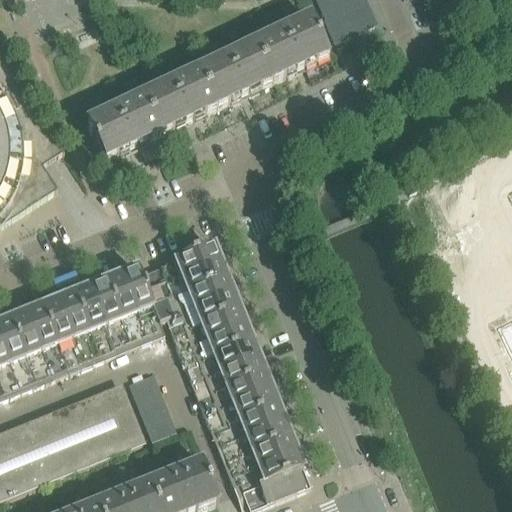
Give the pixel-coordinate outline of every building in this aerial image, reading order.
[(360,0),(312,0),(334,48),(374,30),(360,0)] [(253,50),(273,88),(328,62),(316,36),(317,35),(313,27),(312,27),(310,23),(253,50)] [(215,116),(248,100),(273,88),(253,50),(196,77),(215,116)] [(0,238),(4,235),(9,228),(57,197),(42,173),(61,160),(62,161),(63,160),(47,142),(33,121),(21,100),(10,77),(2,53),(0,54),(0,238)] [(142,102),(160,141),(215,116),(196,77),(142,102)] [(160,141),(142,102),(85,128),(104,168),(160,141)] [(511,202),(511,323),(498,331),(511,359),(511,194),(509,196),(511,202)] [(212,252),(206,254),(174,267),(175,271),(155,279),(157,285),(173,324),(189,317),(183,302),(225,284),(212,252)] [(104,288),(107,294),(122,331),(130,328),(142,323),(154,318),(143,290),(137,275),(104,288)] [(232,300),(225,284),(183,302),(189,317),(232,300)] [(158,329),(166,326),(173,324),(157,285),(143,290),(154,318),(158,329)] [(89,294),(91,301),(106,337),(118,333),(122,331),(107,294),(104,288),(89,294)] [(73,301),(75,307),(90,344),(94,342),(106,337),(91,301),(89,294),(73,301)] [(238,316),(232,300),(189,317),(194,329),(196,334),(238,316)] [(41,314),(43,320),(58,357),(70,352),(82,347),(90,344),(75,307),(73,301),(41,314)] [(58,357),(43,320),(41,314),(25,320),(42,363),(46,362),(58,357)] [(245,332),(238,316),(196,334),(199,341),(202,350),(245,332)] [(166,326),(171,338),(194,329),(189,317),(173,324),(166,326)] [(127,357),(140,351),(151,347),(163,342),(158,329),(154,318),(142,323),(130,328),(122,331),(118,333),(106,337),(115,361),(127,357)] [(42,363),(25,320),(9,326),(26,369),(34,366),(42,363)] [(0,330),(0,348),(11,376),(22,371),(26,369),(9,326),(0,330)] [(194,329),(171,338),(169,339),(174,352),(199,341),(196,334),(194,329)] [(251,348),(245,332),(202,350),(203,354),(208,366),(251,348)] [(103,366),(115,361),(106,337),(94,342),(103,366)] [(174,352),(179,363),(203,354),(202,350),(199,341),(174,352)] [(92,371),(103,366),(94,342),(90,344),(82,347),(92,371)] [(80,376),(92,371),(82,347),(70,352),(80,376)] [(0,380),(11,376),(0,348),(0,380)] [(258,364),(251,348),(208,366),(213,377),(215,382),(258,364)] [(68,381),(80,376),(70,352),(58,357),(68,381)] [(179,363),(184,376),(208,366),(203,354),(179,363)] [(56,385),(68,381),(58,357),(46,362),(56,385)] [(44,390),(56,385),(46,362),(42,363),(34,366),(44,390)] [(264,380),(258,364),(215,382),(217,389),(221,397),(264,380)] [(32,395),(44,390),(34,366),(26,369),(22,371),(32,395)] [(184,376),(188,387),(213,377),(208,366),(184,376)] [(20,400),(32,395),(22,371),(11,376),(20,400)] [(0,383),(8,405),(20,400),(11,376),(0,380),(0,383)] [(188,387),(193,399),(217,389),(215,382),(213,377),(188,387)] [(270,396),(264,380),(221,397),(222,401),(227,413),(270,396)] [(140,387),(142,393),(154,388),(152,382),(140,387)] [(0,407),(8,405),(0,383),(0,407)] [(142,393),(140,387),(129,391),(131,398),(142,393)] [(157,395),(154,388),(142,393),(145,399),(157,395)] [(193,399),(198,411),(222,401),(221,397),(217,389),(193,399)] [(131,398),(134,404),(145,399),(142,393),(131,398)] [(159,400),(157,395),(145,399),(147,405),(159,400)] [(277,412),(270,396),(227,413),(232,425),(233,429),(277,412)] [(118,397),(0,444),(0,508),(140,451),(118,397)] [(134,404),(136,410),(147,405),(145,399),(134,404)] [(161,407),(159,400),(147,405),(150,411),(161,407)] [(198,411),(203,423),(227,413),(222,401),(198,411)] [(136,410),(138,416),(150,411),(147,405),(136,410)] [(164,413),(161,407),(150,411),(152,417),(164,413)] [(138,416),(141,422),(152,417),(150,411),(138,416)] [(283,428),(277,412),(233,429),(232,425),(220,430),(226,445),(232,443),(232,444),(243,439),(245,443),(283,428)] [(166,419),(164,413),(152,417),(155,424),(166,419)] [(214,432),(220,430),(232,425),(227,413),(203,423),(208,435),(214,432)] [(141,422),(143,428),(155,424),(152,417),(141,422)] [(169,425),(166,419),(155,424),(157,430),(169,425)] [(143,428),(146,434),(157,430),(155,424),(143,428)] [(171,431),(169,425),(157,430),(160,436),(171,431)] [(289,443),(283,428),(245,443),(243,439),(232,444),(234,448),(228,450),(234,466),(289,443)] [(146,434),(148,441),(160,436),(157,430),(146,434)] [(220,448),(226,445),(220,430),(214,432),(220,448)] [(160,436),(162,442),(174,438),(171,431),(160,436)] [(214,432),(208,435),(214,450),(220,448),(214,432)] [(162,442),(160,436),(148,441),(151,447),(162,442)] [(289,443),(234,466),(229,468),(222,471),(238,511),(266,511),(305,497),(308,489),(289,443)] [(172,448),(176,459),(189,455),(185,444),(172,448)] [(228,450),(222,452),(229,468),(234,466),(228,450)] [(222,471),(229,468),(222,452),(216,455),(222,471)] [(213,511),(217,511),(215,506),(201,469),(147,491),(155,511),(213,511)] [(132,476),(137,488),(145,484),(140,473),(132,476)] [(155,511),(147,491),(94,511),(155,511)]
